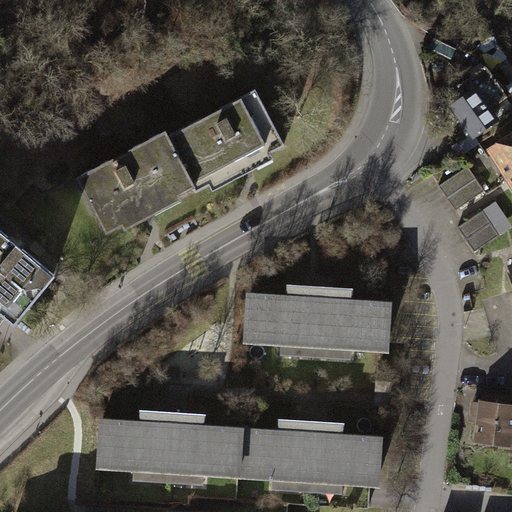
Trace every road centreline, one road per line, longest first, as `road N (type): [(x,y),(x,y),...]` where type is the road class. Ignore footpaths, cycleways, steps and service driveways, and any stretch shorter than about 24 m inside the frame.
road 1 (tertiary): [(0,411),(136,300),(382,154)]
road 2 (residential): [(382,154),(451,281),(456,341),(430,511)]
road 3 (tertiary): [(382,154),(395,128),(401,73),(385,22),(368,0)]
